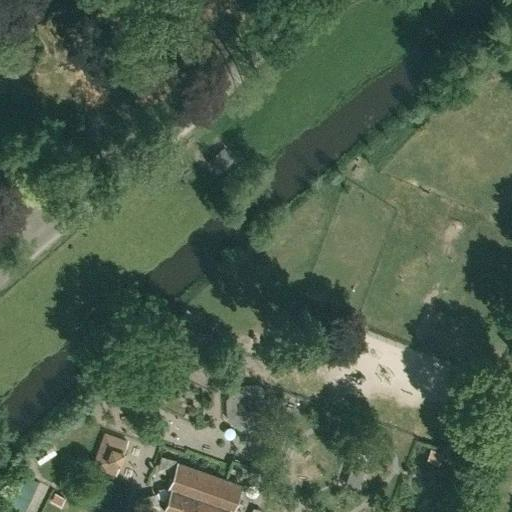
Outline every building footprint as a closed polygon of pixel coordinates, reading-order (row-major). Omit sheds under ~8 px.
[(224,146),(216,154),(208,161),(217,172),(233,156),(224,146)] [(237,412),(245,418),(256,418),(263,410),(262,399),(255,393),(244,394),(237,401),(237,412)] [(104,433),(93,465),(115,472),(126,441),(104,433)] [(45,458),(43,454),(36,459),(38,463),(45,458)] [(170,489),(162,511),(225,511),(227,509),(230,510),(239,486),(176,464),(168,488),(170,489)] [(353,465),(346,484),(358,488),(365,469),(353,465)] [(56,493),(52,501),(59,505),(63,497),(56,493)]
